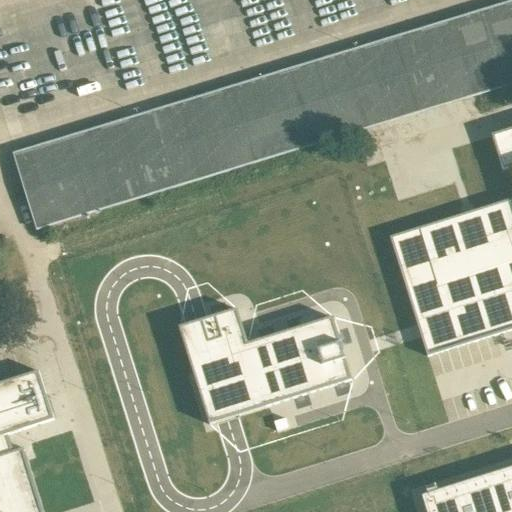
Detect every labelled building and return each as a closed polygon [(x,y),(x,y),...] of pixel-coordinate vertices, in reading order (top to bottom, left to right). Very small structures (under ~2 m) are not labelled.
[(511,4),(14,156),(37,231),(353,135),(477,97),(511,86),(511,4)] [(511,130),(491,137),(502,173),(508,171),(511,169),(511,130)] [(511,169),(508,171),(511,185),(511,199),(393,237),(429,352),(511,326),(511,169)] [(232,310),(180,327),(210,425),(349,382),(330,320),(243,347),(232,310)] [(31,373),(0,382),(0,436),(7,434),(47,421),(31,373)] [(7,434),(0,436),(0,457),(13,453),(7,434)] [(41,511),(22,450),(13,453),(0,457),(0,511),(41,511)] [(511,511),(511,468),(426,495),(431,511),(511,511)]
